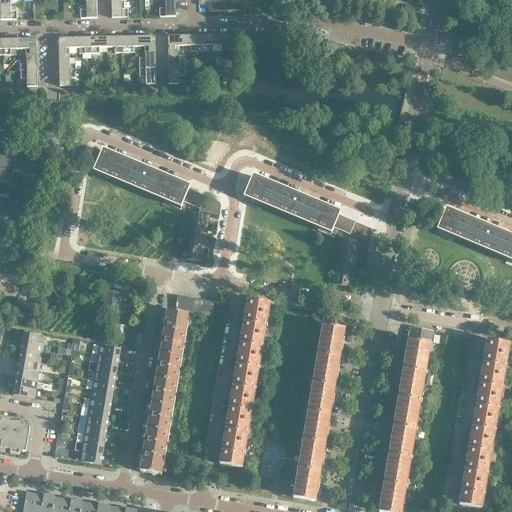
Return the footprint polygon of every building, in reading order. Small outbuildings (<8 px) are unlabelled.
[(211,10),(239,9),(239,0),(230,0),(231,2),(210,2),(211,10)] [(176,17),(175,1),(165,1),(165,9),(159,9),(159,18),(176,17)] [(128,18),(128,10),(122,10),(121,2),(111,2),(111,19),(128,18)] [(97,19),(96,3),(86,3),(86,11),(80,11),(80,19),(97,19)] [(17,20),(16,12),(10,12),(10,4),(0,4),(0,15),(0,21),(17,20)] [(216,46),(216,35),(200,36),(200,52),(212,52),(212,46),(216,46)] [(232,51),(232,35),(216,35),(216,46),(222,46),(222,52),(232,51)] [(184,46),(184,36),(167,36),(168,53),(178,52),(178,47),(184,46)] [(200,52),(200,36),(184,36),(184,46),(188,46),(188,52),(200,52)] [(123,54),(123,37),(107,38),(107,48),(115,48),(115,54),(123,54)] [(139,47),(139,37),(123,37),(123,54),(135,53),(135,47),(139,47)] [(155,53),(155,37),(139,37),(139,47),(145,47),(145,53),(155,53)] [(75,49),(75,38),(58,38),(59,55),(69,54),(69,49),(75,49)] [(91,54),(91,38),(75,38),(75,49),(79,49),(79,55),(91,54)] [(107,48),(107,38),(91,38),(91,54),(99,54),(99,48),(107,48)] [(20,50),(20,39),(4,39),(4,56),(16,56),(16,50),(20,50)] [(36,55),(36,39),(20,39),(20,50),(26,50),(26,55),(36,55)] [(232,67),(232,51),(222,52),(222,56),(216,56),(216,68),(232,67)] [(184,68),(184,57),(184,56),(178,56),(178,52),(168,53),(168,69),(184,68)] [(156,69),(155,53),(145,53),(145,57),(139,57),(139,69),(156,69)] [(75,70),(75,58),(69,58),(69,54),(59,55),(59,71),(75,70)] [(37,71),(36,55),(26,55),(26,59),(20,59),(20,71),(37,71)] [(233,84),(232,67),(216,68),(216,76),(222,76),(222,84),(233,84)] [(179,77),(185,76),(184,68),(168,69),(168,85),(179,85),(179,77)] [(156,85),(156,69),(139,69),(139,77),(145,77),(145,85),(156,85)] [(70,79),(75,79),(75,70),(59,71),(59,87),(70,87),(70,79)] [(37,87),(37,71),(20,71),(20,80),(26,80),(27,87),(37,87)] [(124,183),(132,163),(123,160),(122,161),(119,160),(120,158),(115,156),(114,158),(111,156),(111,155),(103,151),(94,172),(95,171),(124,183)] [(0,215),(6,217),(7,213),(17,215),(16,219),(31,221),(34,205),(38,178),(23,175),(22,183),(21,191),(11,189),(16,159),(0,156),(0,292),(4,293),(3,297),(18,299),(22,273),(7,271),(7,275),(0,273),(0,215)] [(152,195),(160,175),(152,172),(151,173),(148,172),(148,171),(143,168),(143,170),(140,168),(140,167),(132,163),(124,183),(152,195)] [(180,208),(183,202),(188,190),(188,189),(189,187),(180,184),(180,185),(177,184),(177,183),(172,180),(172,182),(168,180),(169,179),(160,175),(152,195),(180,206),(180,208)] [(274,208),(282,189),(273,186),(273,187),(269,185),(270,184),(265,182),(264,183),(261,182),(262,181),(253,177),(244,198),(245,198),(245,196),(274,208)] [(302,220),(310,201),(302,198),(301,199),(298,197),(298,196),(293,194),(293,195),(290,194),(290,193),(282,189),(274,208),(302,220)] [(188,205),(194,193),(188,190),(183,202),(188,205)] [(194,207),(199,195),(194,193),(188,205),(194,207)] [(199,209),(205,197),(199,195),(194,207),(199,209)] [(333,228),(338,216),(339,213),(330,210),(330,211),(327,209),(327,208),(322,206),(322,207),(318,206),(319,205),(310,201),(302,220),(330,232),(330,234),(331,234),(333,228)] [(466,241),(474,222),(466,218),(465,219),(462,218),(463,217),(458,215),(457,216),(454,215),(454,213),(445,210),(437,231),(438,229),(466,241)] [(207,228),(208,226),(209,220),(209,218),(213,219),(214,215),(209,214),(209,216),(195,214),(193,225),(207,228)] [(339,230),(344,218),(338,216),(333,228),(339,230)] [(344,233),(349,221),(344,218),(339,230),(344,233)] [(350,235),(355,223),(349,221),(344,233),(350,235)] [(495,253),(503,234),(495,230),(494,231),(491,230),(491,229),(486,227),(486,228),(482,227),(483,225),(474,222),(466,241),(495,253)] [(206,237),(207,232),(207,230),(211,231),(212,227),(208,226),(207,228),(193,225),(191,237),(206,239),(206,237)] [(511,238),(511,239),(511,237),(503,234),(495,253),(511,260),(511,238)] [(204,251),(204,249),(205,243),(205,241),(210,242),(210,238),(206,237),(206,239),(191,237),(189,248),(204,251)] [(358,252),(359,244),(364,245),(364,241),(359,240),(359,242),(345,239),(343,251),(358,253),(358,252)] [(202,262),(203,255),(203,253),(208,253),(208,250),(204,249),(204,251),(189,248),(187,260),(202,262)] [(356,263),(357,255),(362,256),(362,252),(358,252),(358,253),(343,251),(341,262),(356,265),(356,263)] [(354,275),(355,267),(360,268),(360,264),(356,263),(356,265),(341,262),(339,274),(354,276),(354,275)] [(352,288),(353,278),(358,279),(358,275),(354,275),(354,276),(339,274),(337,286),(352,288)] [(174,290),(172,306),(184,308),(187,293),(174,290)] [(116,315),(120,293),(107,291),(103,313),(116,315)] [(187,293),(184,308),(196,310),(199,295),(187,293)] [(199,295),(196,310),(208,312),(211,297),(199,295)] [(266,327),(270,305),(247,301),(243,323),(266,327)] [(185,333),(188,315),(167,312),(164,330),(185,333)] [(345,330),(347,318),(324,314),(322,326),(345,330)] [(262,348),(266,327),(243,323),(240,344),(262,348)] [(345,330),(322,326),(319,341),(342,345),(345,330)] [(430,345),(432,332),(410,328),(408,341),(430,345)] [(181,358),(185,333),(164,330),(160,355),(181,358)] [(43,346),(45,337),(24,333),(22,342),(43,346)] [(340,359),(342,345),(319,341),(317,355),(340,359)] [(430,345),(408,341),(407,341),(405,355),(428,359),(430,345)] [(505,368),(509,345),(487,341),(483,364),(505,368)] [(42,355),(43,346),(22,342),(21,351),(42,355)] [(259,369),(262,348),(240,344),(236,365),(259,369)] [(119,359),(120,350),(99,346),(98,355),(119,359)] [(40,364),(42,355),(21,351),(19,360),(40,364)] [(117,368),(119,359),(98,355),(96,364),(117,368)] [(177,383),(181,358),(160,355),(156,380),(177,383)] [(338,373),(340,359),(317,355),(315,369),(338,373)] [(425,374),(428,359),(405,355),(403,370),(425,374)] [(39,373),(40,364),(19,360),(18,369),(39,373)] [(116,377),(117,368),(96,364),(94,373),(116,377)] [(502,388),(505,368),(483,364),(479,385),(502,388)] [(255,391),(259,369),(236,365),(233,387),(255,391)] [(37,382),(39,373),(18,369),(16,378),(37,382)] [(335,388),(338,373),(315,369),(312,384),(335,388)] [(423,388),(425,374),(403,370),(400,384),(423,388)] [(114,385),(116,377),(94,373),(93,382),(114,385)] [(36,390),(37,382),(16,378),(15,387),(36,390)] [(173,408),(177,383),(156,380),(152,405),(173,408)] [(113,394),(114,385),(93,382),(91,391),(113,394)] [(333,402),(335,388),(312,384),(310,398),(333,402)] [(421,402),(423,388),(400,384),(398,398),(421,402)] [(498,410),(502,388),(479,385),(476,406),(498,410)] [(34,399),(36,390),(15,387),(13,396),(34,399)] [(252,412),(255,391),(233,387),(229,408),(252,412)] [(111,403),(113,394),(91,391),(90,400),(111,403)] [(330,416),(333,402),(310,398),(307,412),(330,416)] [(418,416),(421,402),(398,398),(395,412),(418,416)] [(110,412),(111,403),(90,400),(88,408),(110,412)] [(168,433),(173,408),(152,405),(147,429),(168,433)] [(495,431),(498,410),(476,406),(472,427),(495,431)] [(108,421),(110,412),(88,408),(87,417),(108,421)] [(248,433),(252,412),(229,408),(225,430),(248,433)] [(328,431),(330,416),(307,412),(305,427),(328,431)] [(416,431),(418,416),(395,412),(393,427),(416,431)] [(107,430),(108,421),(87,417),(85,426),(107,430)] [(0,448),(25,453),(30,427),(24,426),(24,424),(15,423),(15,422),(14,421),(13,421),(12,421),(11,421),(10,421),(10,422),(1,420),(0,422),(0,448)] [(105,439),(107,430),(85,426),(84,435),(105,439)] [(325,445),(328,431),(305,427),(303,441),(325,445)] [(413,445),(416,431),(393,427),(390,441),(413,445)] [(491,453),(495,431),(472,427),(468,449),(491,453)] [(164,458),(168,433),(147,429),(143,454),(164,458)] [(244,455),(248,433),(225,430),(222,451),(244,455)] [(104,447),(105,439),(84,435),(82,444),(104,447)] [(323,459),(325,445),(303,441),(300,455),(323,459)] [(411,459),(413,445),(390,441),(388,455),(411,459)] [(102,456),(104,447),(82,444),(81,453),(102,456)] [(487,474),(491,453),(468,449),(465,470),(487,474)] [(242,468),(244,455),(222,451),(219,465),(242,468)] [(101,466),(102,456),(81,453),(79,462),(101,466)] [(161,476),(164,458),(143,454),(140,472),(161,476)] [(321,473),(323,459),(300,455),(298,469),(321,473)] [(409,474),(411,459),(388,455),(386,470),(409,474)] [(318,487),(321,473),(298,469),(295,484),(318,487)] [(406,488),(409,474),(386,470),(383,484),(406,488)] [(484,495),(487,474),(465,470),(461,492),(484,495)] [(316,502),(318,487),(295,484),(293,498),(316,502)] [(404,502),(406,488),(383,484),(381,498),(404,502)] [(481,509),(484,495),(461,492),(459,505),(481,509)] [(42,507),(44,497),(26,494),(23,511),(42,511),(43,507),(42,507)] [(52,511),(54,498),(55,497),(44,495),(44,497),(42,507),(43,507),(42,511),(52,511)] [(69,511),(71,501),(54,498),(52,511),(69,511)] [(402,511),(404,502),(381,498),(378,511),(402,511)] [(80,511),(82,503),(82,502),(71,500),(71,501),(69,511),(80,511)] [(97,511),(99,506),(82,503),(80,511),(97,511)]
